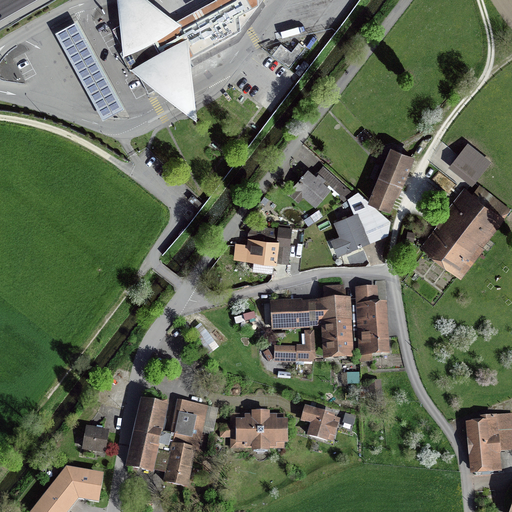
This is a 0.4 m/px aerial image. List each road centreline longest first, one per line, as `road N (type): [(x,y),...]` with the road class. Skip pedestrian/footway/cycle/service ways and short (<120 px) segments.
road 1 (residential): [(468,511),(461,456),(413,376),(392,272),(321,273),(201,302),(182,296)]
road 2 (unclassified): [(182,296),(329,99)]
road 3 (unclassified): [(113,511),(142,358),(182,296)]
road 4 (track): [(0,117),(71,136),(150,182)]
road 5 (unclassified): [(454,0),(410,52),(329,99)]
road 6 (track): [(437,138),(488,69),(479,0)]
road 7 (unclassified): [(329,99),(406,0)]
